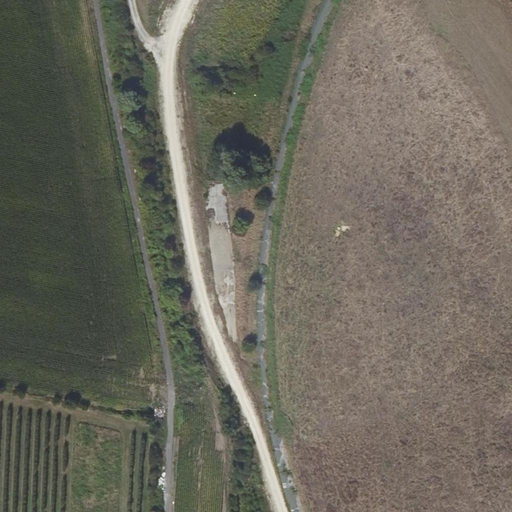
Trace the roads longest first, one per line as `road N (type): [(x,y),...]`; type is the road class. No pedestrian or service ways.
road 1 (track): [(282,511),(252,412),(208,314),(168,76),(175,32),(192,0)]
road 2 (track): [(178,511),(179,409),(104,0)]
